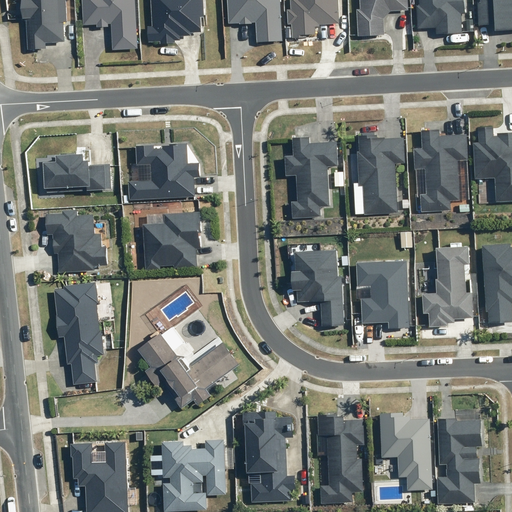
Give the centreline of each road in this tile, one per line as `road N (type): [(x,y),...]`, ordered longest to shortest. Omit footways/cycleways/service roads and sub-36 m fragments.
road 1 (residential): [(239,91),(248,271),(273,338),(317,368),(511,368)]
road 2 (residential): [(239,91),(511,76)]
road 3 (residential): [(0,104),(239,91)]
road 4 (residential): [(0,228),(22,427)]
